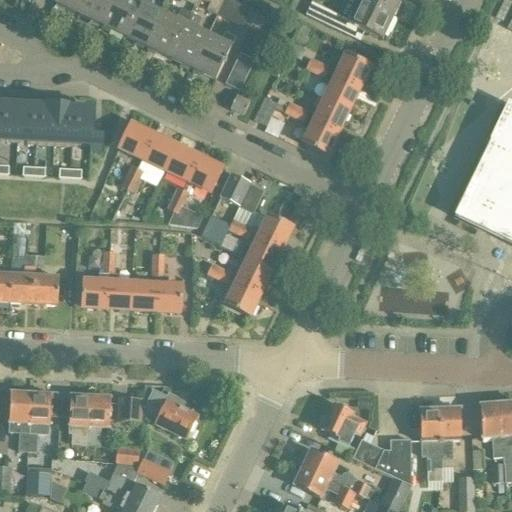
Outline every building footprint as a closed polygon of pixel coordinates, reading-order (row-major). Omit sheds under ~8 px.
[(56,0),(54,5),(78,16),(85,0),(56,0)] [(113,0),(85,0),(78,16),(100,27),(113,0)] [(140,3),(132,0),(113,0),(100,27),(123,38),(133,17),(140,3)] [(245,22),(250,12),(226,0),(225,0),(217,17),(228,22),(231,16),(245,22)] [(364,34),(382,42),(393,18),(355,0),(345,0),(337,18),(311,5),(305,17),(360,44),(364,34)] [(402,0),(355,0),(393,18),(402,0)] [(140,3),(133,17),(123,38),(146,49),(163,14),(140,3)] [(176,20),(163,14),(146,49),(169,60),(190,15),(180,10),(176,20)] [(191,71),(208,36),(195,30),(200,20),(190,15),(169,60),(191,71)] [(221,42),(208,36),(191,71),(215,82),(235,40),(225,34),(221,42)] [(305,53),(290,46),(286,55),(300,62),(305,53)] [(331,66),(329,70),(327,75),(358,91),(369,68),(346,57),(340,70),(331,66)] [(315,77),(320,66),(311,62),(305,73),(315,77)] [(235,66),(225,86),(240,93),(249,73),(235,66)] [(324,81),(327,75),(329,70),(320,66),(315,77),(324,81)] [(330,89),(324,103),(347,114),(358,91),(327,75),(322,85),(330,89)] [(236,100),(230,111),(243,117),(249,106),(236,100)] [(276,108),(264,102),(254,123),(266,128),(276,108)] [(305,121),(336,137),(347,114),(324,103),(318,114),(310,110),(308,115),(305,121)] [(80,148),(90,149),(89,155),(101,156),(102,141),(91,140),(93,111),(68,110),(68,109),(43,107),(42,109),(0,106),(0,144),(8,145),(8,144),(26,145),(26,146),(80,149),(80,148)] [(289,106),(284,117),(293,121),(298,110),(289,106)] [(511,109),(509,108),(457,218),(511,244),(511,109)] [(303,126),(305,121),(308,115),(298,110),(293,121),(303,126)] [(309,133),(303,146),(326,158),(336,137),(305,121),(303,126),(301,129),(309,133)] [(129,125),(117,151),(142,163),(154,137),(129,125)] [(154,137),(142,163),(165,174),(177,148),(154,137)] [(187,185),(199,159),(177,148),(165,174),(187,185)] [(187,185),(210,196),(223,170),(199,159),(187,185)] [(0,176),(8,177),(8,169),(0,168),(0,176)] [(120,189),(127,193),(138,171),(131,168),(120,189)] [(33,179),(34,171),(23,170),(22,178),(33,179)] [(34,171),(33,179),(44,179),(45,171),(34,171)] [(138,171),(127,193),(132,195),(143,174),(138,171)] [(58,180),(69,181),(70,173),(59,172),(58,180)] [(81,173),(70,173),(69,181),(81,181),(81,173)] [(231,176),(219,200),(238,209),(238,210),(250,217),(252,214),(261,194),(248,188),(250,185),(231,176)] [(0,215),(60,218),(61,192),(0,190),(0,215)] [(177,190),(171,201),(183,207),(189,196),(177,190)] [(166,211),(173,215),(178,217),(182,209),(183,207),(171,201),(166,211)] [(202,219),(182,209),(178,217),(173,215),(167,227),(196,231),(202,219)] [(252,230),(249,237),(280,252),(291,229),(260,214),(259,217),(253,214),(252,214),(250,217),(238,210),(233,222),(242,226),(252,230)] [(242,226),(233,222),(227,233),(237,238),(242,226)] [(237,238),(246,242),(249,237),(252,230),(242,226),(237,238)] [(251,250),(245,262),(270,274),(280,252),(249,237),(246,242),(244,247),(251,250)] [(102,265),(115,266),(115,255),(103,254),(102,265)] [(397,258),(389,254),(386,259),(395,264),(397,258)] [(151,267),(164,268),(164,258),(152,257),(151,267)] [(0,304),(63,308),(66,263),(0,259),(0,304)] [(231,275),(228,281),(234,284),(259,296),(270,274),(245,262),(239,274),(233,271),(231,275)] [(102,265),(101,276),(107,276),(114,277),(115,266),(102,265)] [(221,271),(212,266),(207,277),(216,281),(221,271)] [(150,277),(157,278),(163,278),(164,268),(151,267),(150,277)] [(216,281),(225,286),(228,281),(231,275),(221,271),(216,281)] [(105,311),(107,285),(107,276),(101,276),(98,276),(97,284),(82,283),(81,310),(105,311)] [(167,278),(163,278),(157,278),(155,314),(180,315),(181,289),(167,288),(167,278)] [(248,319),(259,296),(234,284),(228,281),(225,286),(223,291),(231,295),(225,307),(248,319)] [(133,286),(107,285),(105,311),(131,312),(133,286)] [(133,286),(131,312),(155,314),(156,287),(143,287),(133,286)] [(167,401),(152,394),(144,409),(158,416),(154,426),(186,442),(197,419),(180,411),(183,405),(168,397),(167,401)] [(18,454),(27,455),(30,396),(10,395),(8,435),(19,436),(18,454)] [(48,438),(48,427),(50,397),(30,396),(27,455),(36,456),(37,437),(48,438)] [(70,398),(69,420),(68,438),(71,438),(71,447),(87,448),(90,399),(70,398)] [(377,398),(371,398),(372,419),(367,429),(378,434),(377,398)] [(110,400),(90,399),(87,448),(101,449),(102,432),(108,432),(110,400)] [(361,411),(370,412),(371,400),(362,399),(361,411)] [(117,423),(141,424),(142,402),(118,400),(117,423)] [(511,440),(511,405),(499,406),(502,441),(503,460),(504,486),(511,485),(511,445),(511,440)] [(367,425),(351,417),(352,415),(334,406),(327,421),(323,419),(318,431),(331,437),(329,439),(347,447),(352,436),(360,439),(367,425)] [(499,406),(479,408),(482,442),(491,442),(492,461),(503,460),(502,441),(499,406)] [(439,412),(419,413),(421,461),(427,460),(428,484),(443,484),(443,471),(439,412)] [(460,443),(459,412),(439,412),(443,471),(454,470),(453,444),(460,443)] [(383,453),(361,442),(351,461),(364,467),(374,471),(383,453)] [(410,443),(389,443),(389,454),(383,453),(374,471),(390,479),(410,489),(410,443)] [(115,466),(116,466),(118,467),(136,475),(139,451),(117,449),(115,466)] [(301,470),(355,496),(365,501),(370,490),(353,482),(352,478),(345,475),(342,476),(341,479),(333,475),(338,465),(310,452),(309,454),(306,455),(304,460),(305,463),(301,470)] [(475,459),(474,479),(486,479),(486,460),(475,459)] [(143,461),(136,476),(164,489),(171,474),(143,461)] [(491,486),(497,486),(503,486),(502,467),(491,467),(491,486)] [(13,470),(0,469),(0,495),(12,496),(13,470)] [(293,486),(293,488),(320,501),(325,491),(337,497),(333,505),(347,511),(355,496),(301,470),(297,480),(295,479),(292,485),(293,486)] [(48,499),(50,476),(26,475),(25,497),(48,499)] [(444,501),(444,493),(456,493),(455,478),(443,478),(444,491),(428,492),(428,501),(444,501)] [(473,511),(473,489),(473,480),(457,480),(457,511),(473,511)] [(392,482),(380,507),(389,511),(399,511),(410,490),(392,482)] [(81,493),(98,501),(102,493),(85,485),(81,493)] [(159,498),(132,485),(131,485),(126,494),(106,485),(102,493),(141,511),(152,511),(154,508),(157,508),(159,503),(158,500),(159,498)] [(141,511),(102,493),(98,501),(102,503),(100,506),(108,510),(110,507),(118,511),(117,511),(141,511)]
